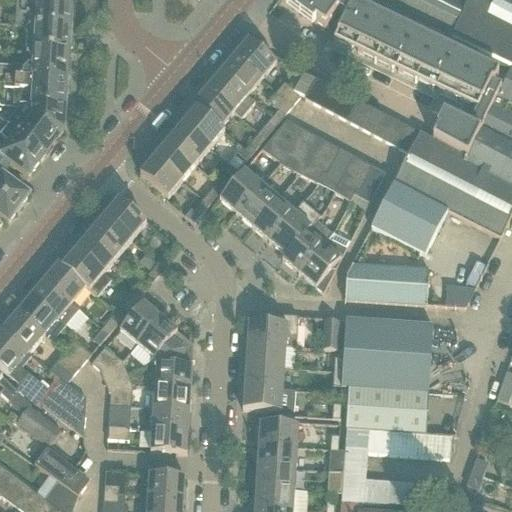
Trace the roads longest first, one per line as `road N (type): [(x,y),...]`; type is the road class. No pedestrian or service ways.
road 1 (residential): [(221,307),(501,326),(511,292)]
road 2 (residential): [(208,511),(221,307)]
road 3 (residential): [(221,307),(218,279),(201,255),(100,165)]
road 4 (tertiary): [(0,285),(100,165)]
